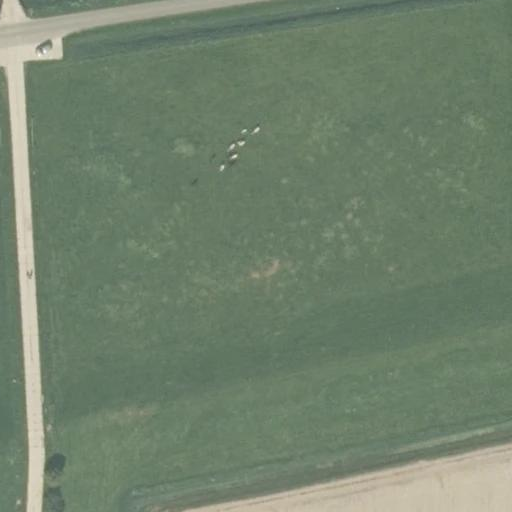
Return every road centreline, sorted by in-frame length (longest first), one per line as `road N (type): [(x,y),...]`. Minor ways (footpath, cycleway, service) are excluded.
road 1 (track): [(37,511),(10,0)]
road 2 (track): [(511,449),(194,511)]
road 3 (unclassified): [(218,0),(0,32)]
